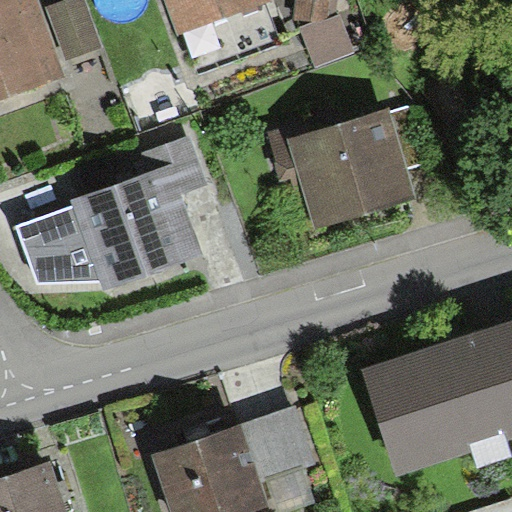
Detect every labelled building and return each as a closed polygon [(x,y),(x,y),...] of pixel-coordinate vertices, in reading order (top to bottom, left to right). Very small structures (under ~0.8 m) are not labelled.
[(0,0),(0,100),(66,77),(37,0),(0,0)] [(85,0),(66,0),(47,7),(66,59),(102,46),(85,0)] [(166,0),(178,33),(270,0),(166,0)] [(297,0),(294,18),(317,22),(337,14),(338,0),(297,0)] [(475,0),(492,17),(509,0),(475,0)] [(317,22),(300,28),(316,65),(356,49),(340,12),(337,14),(317,22)] [(289,136),(316,228),(416,198),(407,169),(390,113),(388,107),(289,136)] [(410,107),(390,113),(407,169),(426,163),(410,107)] [(140,179),(73,202),(75,207),(17,228),(39,282),(102,280),(107,296),(207,261),(184,196),(213,186),(195,135),(132,157),(140,179)] [(511,322),(363,372),(398,474),(511,436),(511,322)] [(145,441),(170,511),(231,511),(261,502),(229,412),(145,441)] [(0,475),(0,511),(64,511),(45,459),(0,475)]
